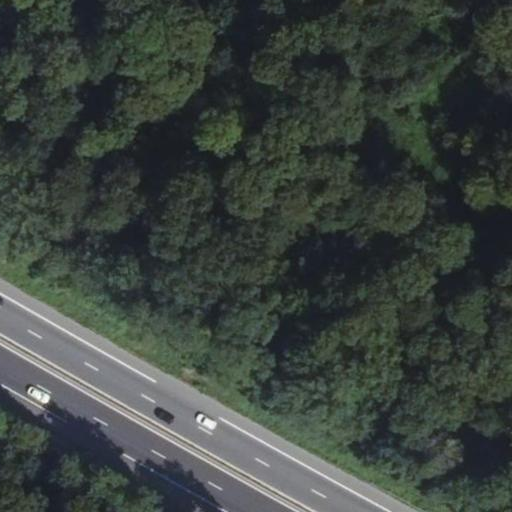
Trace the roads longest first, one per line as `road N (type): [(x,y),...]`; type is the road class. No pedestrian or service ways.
road 1 (motorway): [(356,511),(0,312)]
road 2 (motorway): [(0,363),(260,511)]
road 3 (track): [(511,213),(377,398)]
